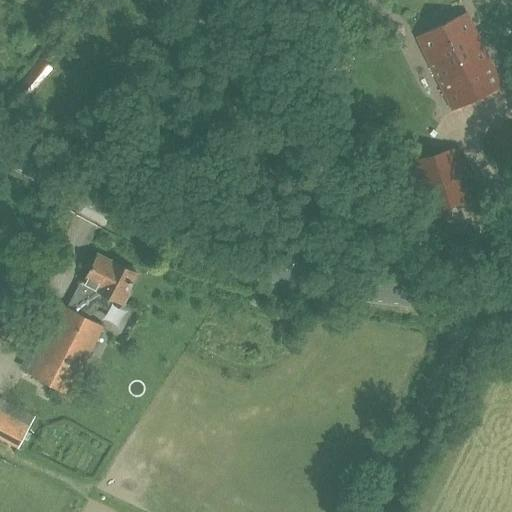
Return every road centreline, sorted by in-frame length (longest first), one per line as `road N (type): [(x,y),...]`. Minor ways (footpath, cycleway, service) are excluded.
road 1 (tertiary): [(511,284),(444,301),(305,284),(184,248),(0,156)]
road 2 (track): [(477,296),(376,511)]
